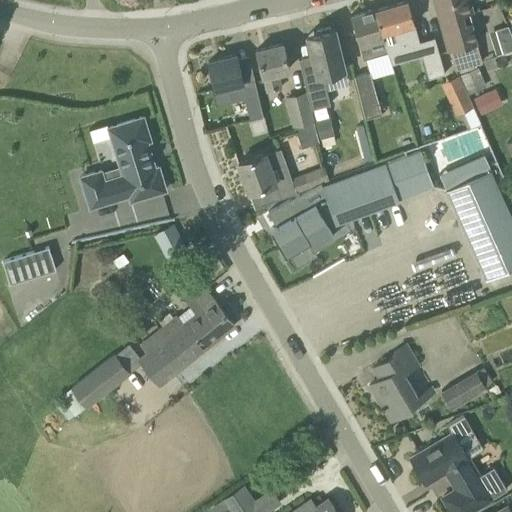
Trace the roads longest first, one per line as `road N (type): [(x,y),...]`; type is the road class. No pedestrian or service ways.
road 1 (residential): [(389,511),(209,201),(175,100),(165,29)]
road 2 (residential): [(165,29),(68,26),(0,11)]
road 3 (residential): [(165,29),(293,0)]
